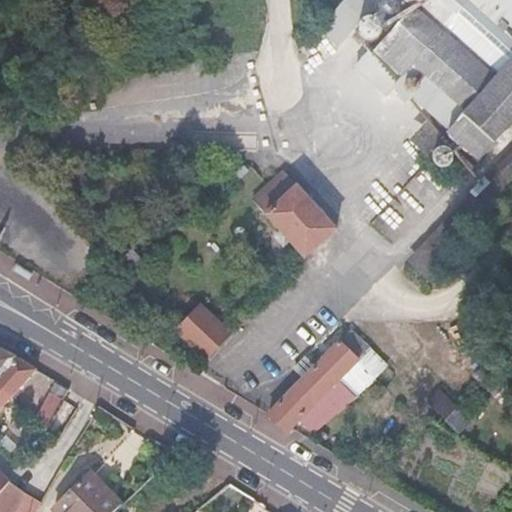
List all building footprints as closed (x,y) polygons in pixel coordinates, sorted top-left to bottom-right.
[(511,0),(416,0),(412,5),(371,50),(401,76),(410,66),(461,110),(495,139),(511,120),(511,0)] [(401,76),(371,50),(367,47),(351,65),(384,95),(396,82),(401,76)] [(410,66),(401,76),(396,82),(430,113),(446,126),(461,110),(410,66)] [(495,139),(461,110),(446,126),(421,155),(442,174),(465,149),(477,159),(495,139)] [(446,126),(430,113),(406,141),(421,155),(446,126)] [(511,187),(511,156),(410,264),(425,279),(511,187)] [(333,227),(280,169),(249,199),(302,256),(333,227)] [(81,258),(83,261),(99,278),(113,267),(114,265),(93,246),(81,258)] [(129,250),(114,265),(113,267),(127,281),(144,265),(129,250)] [(203,360),(228,335),(198,306),(173,331),(188,347),(189,346),(203,360)] [(289,432),(367,348),(346,329),(270,415),(285,429),(289,432)] [(0,371),(15,356),(0,348),(0,371)] [(35,367),(15,356),(0,371),(0,385),(10,394),(35,367)] [(0,405),(10,394),(0,385),(0,405)] [(114,511),(121,505),(90,473),(54,509),(56,511),(114,511)] [(37,511),(43,504),(30,498),(21,511),(37,511)]
